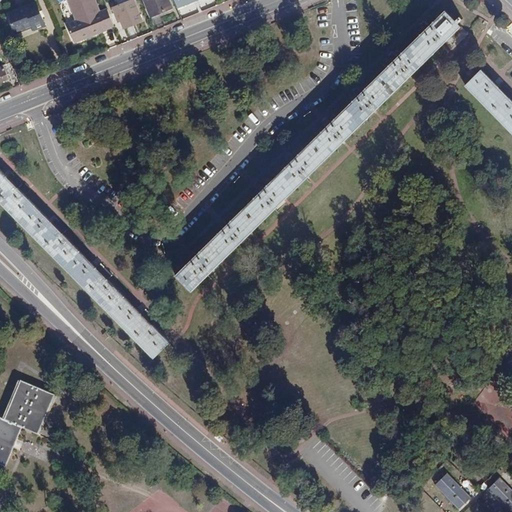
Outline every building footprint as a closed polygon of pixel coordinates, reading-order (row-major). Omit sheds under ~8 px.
[(107,28),(114,26),(107,9),(100,12),(95,0),(69,0),(68,1),(76,20),(67,24),(72,39),(82,36),(83,39),(108,30),(107,28)] [(116,17),(120,16),(121,20),(124,27),(142,20),(133,0),(132,0),(113,7),(116,17)] [(144,0),(151,16),(172,8),(169,0),(144,0)] [(44,26),(34,3),(7,15),(15,34),(32,27),(33,30),(44,26)] [(460,17),(456,20),(445,10),(430,25),(425,21),(421,26),(424,30),(397,57),(393,53),(389,57),(392,61),(362,91),(358,88),(353,92),(356,97),(330,122),(327,118),(321,123),(325,128),(294,158),(290,154),(285,159),(289,163),(263,188),(259,185),(254,189),(258,193),(226,224),(223,220),(218,224),(222,229),(195,255),(191,251),(186,256),(190,260),(176,275),(191,291),(445,41),(452,48),(468,33),(459,24),(463,20),(460,17)] [(0,83),(10,80),(9,78),(16,75),(11,63),(4,66),(3,65),(0,65),(0,83)] [(511,91),(502,81),(498,85),(481,68),(465,85),(511,132),(511,99),(509,97),(511,93),(511,91)] [(0,168),(0,200),(154,357),(170,342),(153,324),(157,320),(145,308),(141,312),(108,279),(112,274),(100,263),(96,267),(62,233),(67,228),(56,217),(51,221),(19,188),(23,184),(11,172),(6,175),(0,168)] [(37,435),(53,397),(21,383),(5,421),(0,419),(0,464),(5,467),(21,428),(37,435)] [(435,484),(457,506),(469,494),(447,472),(435,484)] [(488,489),(509,510),(511,507),(511,488),(500,476),(488,489)] [(459,508),(472,497),(469,494),(457,506),(459,508)]
